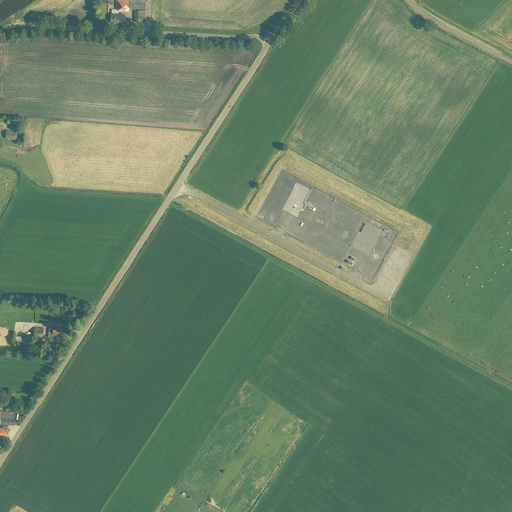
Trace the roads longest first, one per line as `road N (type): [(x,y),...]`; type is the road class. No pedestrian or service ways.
road 1 (unclassified): [(0,462),(269,40)]
road 2 (unclassified): [(0,30),(27,24),(269,40)]
road 3 (unclassified): [(511,63),(408,0)]
